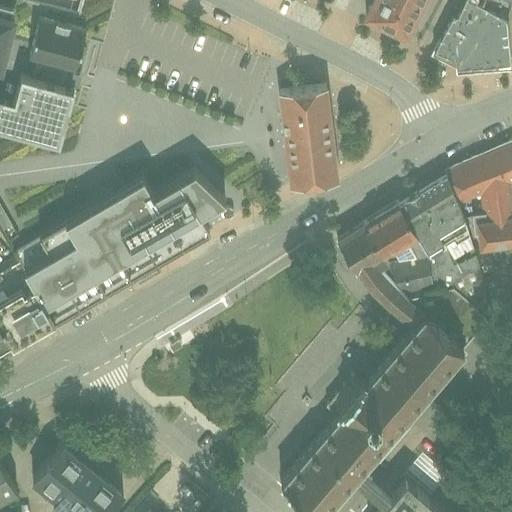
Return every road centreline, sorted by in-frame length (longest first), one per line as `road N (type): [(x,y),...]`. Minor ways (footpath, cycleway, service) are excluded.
road 1 (tertiary): [(84,356),(432,145)]
road 2 (residential): [(225,0),(394,88),(432,145)]
road 3 (residential): [(259,508),(84,356)]
